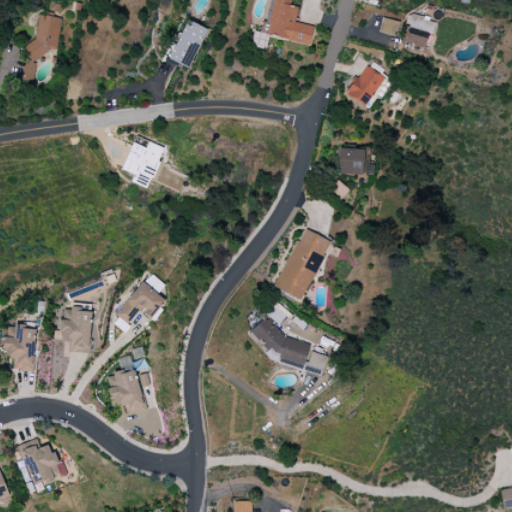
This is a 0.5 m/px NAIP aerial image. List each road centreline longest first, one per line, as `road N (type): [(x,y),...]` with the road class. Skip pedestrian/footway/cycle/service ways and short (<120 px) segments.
road 1 (residential): [(196,511),(197,351),(287,212),(343,0)]
road 2 (residential): [(0,136),(220,108),(314,120)]
road 3 (residential): [(0,417),(52,410),(151,462),(201,466)]
